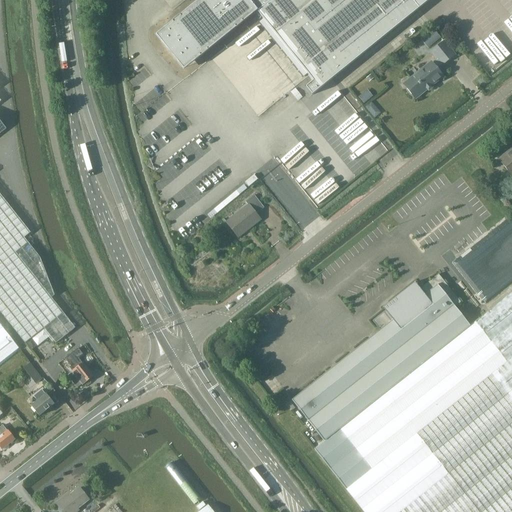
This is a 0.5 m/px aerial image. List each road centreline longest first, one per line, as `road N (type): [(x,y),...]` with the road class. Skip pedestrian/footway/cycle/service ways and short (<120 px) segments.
road 1 (tertiary): [(188,341),(511,87)]
road 2 (primary): [(55,0),(85,165),(169,352)]
road 3 (primary): [(188,341),(99,133),(71,0)]
road 4 (primary): [(297,511),(188,341)]
road 5 (primary): [(177,366),(292,511)]
road 6 (unknown): [(244,148),(325,97),(379,151)]
road 7 (tertiary): [(0,491),(133,390)]
road 8 (unknown): [(178,227),(259,162),(244,148)]
